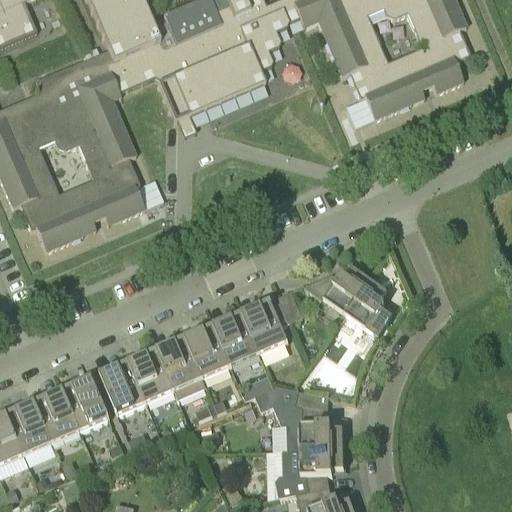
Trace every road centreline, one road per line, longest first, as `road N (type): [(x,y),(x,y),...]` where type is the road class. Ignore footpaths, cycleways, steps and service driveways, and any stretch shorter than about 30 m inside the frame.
road 1 (residential): [(0,371),(393,206)]
road 2 (residential): [(395,511),(384,420),(404,364),(439,315),(393,206)]
road 3 (residential): [(393,206),(511,158)]
